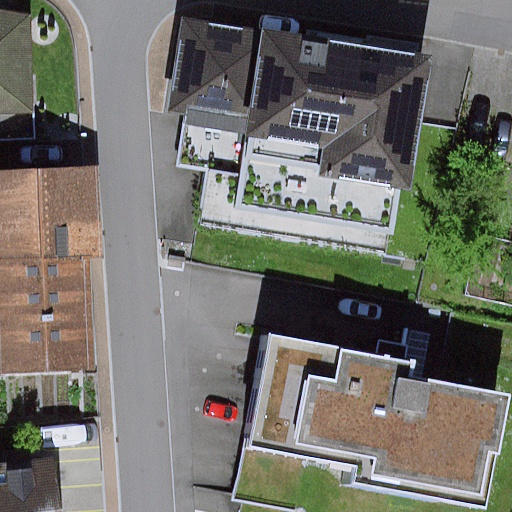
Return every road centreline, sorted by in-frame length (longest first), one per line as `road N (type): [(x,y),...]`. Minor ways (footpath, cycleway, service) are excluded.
road 1 (residential): [(123,0),(157,511)]
road 2 (residential): [(511,15),(367,0)]
